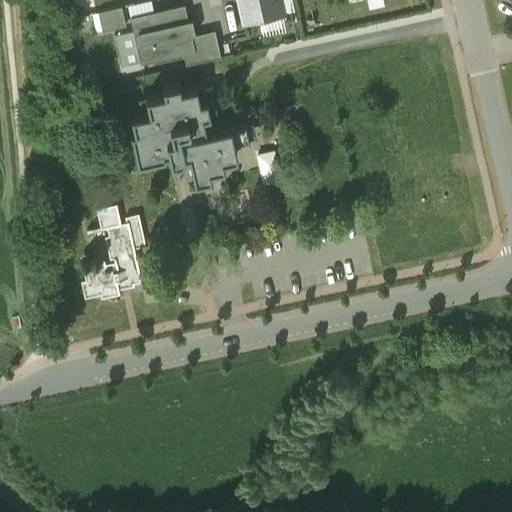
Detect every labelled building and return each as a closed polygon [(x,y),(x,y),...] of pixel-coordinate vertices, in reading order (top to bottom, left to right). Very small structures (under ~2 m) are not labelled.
[(281,0),(235,0),(241,26),(285,17),(281,0)] [(100,26),(131,20),(127,2),(97,8),(100,26)] [(130,15),(139,60),(195,49),(191,33),(195,32),(191,14),(185,16),(183,5),(130,15)] [(191,33),(195,49),(196,59),(220,55),(215,28),(195,32),(191,33)] [(179,80),(163,84),(164,90),(142,95),(145,109),(127,113),(131,128),(127,129),(134,160),(166,153),(165,151),(169,150),(170,155),(177,154),(178,159),(181,158),(185,152),(188,151),(194,177),(211,174),(210,167),(224,164),(223,157),(237,153),(234,139),(249,136),(245,119),(213,126),(210,113),(207,96),(200,97),(196,83),(181,86),(179,80)] [(112,181),(83,187),(88,208),(97,207),(97,206),(116,202),(112,181)] [(127,220),(120,221),(116,202),(97,206),(97,207),(101,225),(87,227),(88,229),(107,225),(109,233),(105,234),(110,256),(114,255),(115,258),(105,260),(104,257),(83,262),(86,276),(81,277),(85,293),(100,290),(101,294),(119,290),(118,286),(134,283),(133,280),(141,279),(134,246),(132,246),(127,220)] [(138,212),(125,215),(127,220),(132,246),(134,246),(145,243),(138,212)]
